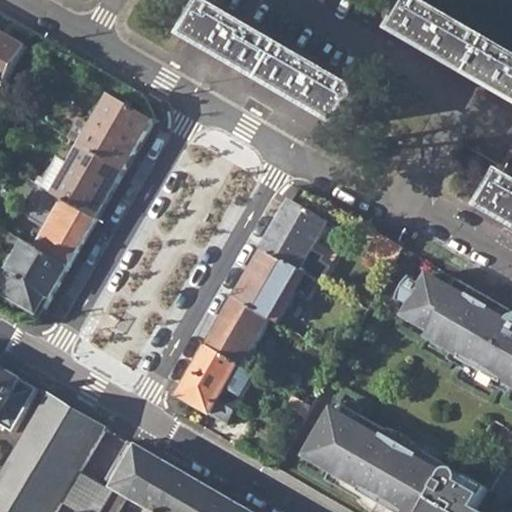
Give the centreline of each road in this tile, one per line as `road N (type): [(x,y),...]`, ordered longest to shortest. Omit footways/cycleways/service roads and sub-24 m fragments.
road 1 (residential): [(139,416),(293,158)]
road 2 (residential): [(194,100),(41,353)]
road 3 (residential): [(287,0),(464,102)]
road 4 (residential): [(139,416),(307,511)]
road 5 (residential): [(401,215),(464,102)]
road 6 (residential): [(293,158),(401,215)]
road 7 (residential): [(401,215),(433,211),(511,251)]
